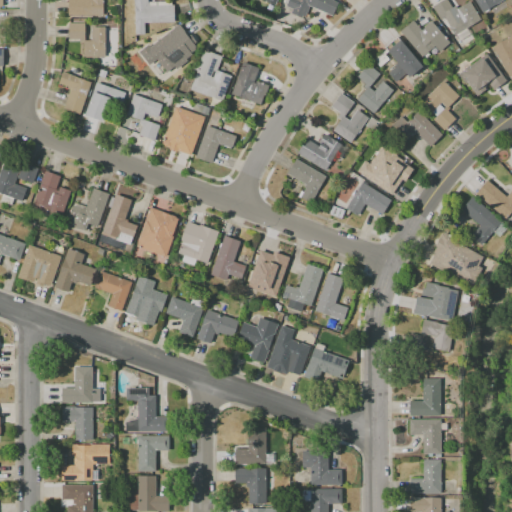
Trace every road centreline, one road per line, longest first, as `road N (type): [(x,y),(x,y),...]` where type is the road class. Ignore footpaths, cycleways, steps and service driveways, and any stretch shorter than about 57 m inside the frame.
road 1 (residential): [(511,115),(443,179),(391,263),(377,332),(374,511)]
road 2 (residential): [(391,263),(0,127)]
road 3 (residential): [(375,437),(0,303)]
road 4 (residential): [(401,0),(327,58),(236,210)]
road 5 (residential): [(25,312),(26,511)]
road 6 (residential): [(36,0),(34,135)]
road 7 (residential): [(200,376),(202,511)]
road 8 (residential): [(218,0),(218,18),(327,58)]
